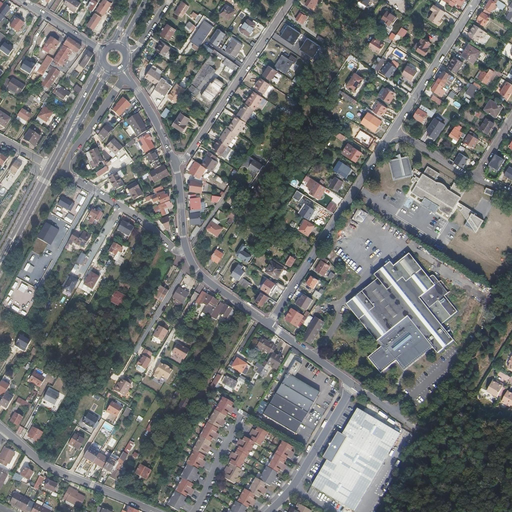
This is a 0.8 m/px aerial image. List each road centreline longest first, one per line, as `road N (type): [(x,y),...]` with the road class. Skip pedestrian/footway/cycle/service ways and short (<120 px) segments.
road 1 (residential): [(127,77),(74,146),(64,172),(173,248),(186,249)]
road 2 (residential): [(269,323),(393,130)]
road 3 (residential): [(290,0),(190,151),(174,162)]
road 4 (residential): [(154,511),(44,465),(7,431)]
road 5 (residential): [(393,130),(476,0)]
road 6 (residential): [(268,511),(294,484),(353,384)]
